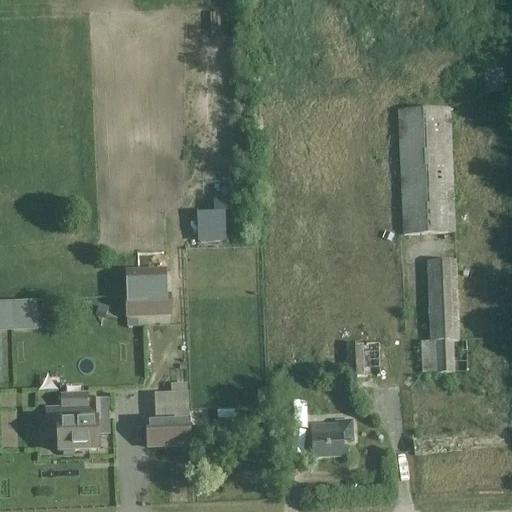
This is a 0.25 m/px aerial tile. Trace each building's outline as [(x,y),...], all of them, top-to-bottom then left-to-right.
[(503,97),(502,72),(484,74),(485,97),(503,97)] [(397,113),(402,238),(455,235),(450,110),(397,113)] [(491,206),(492,224),(501,224),(501,206),(491,206)] [(426,264),(429,344),(420,344),(421,377),(468,375),(466,343),(459,343),(456,263),(426,264)] [(166,270),(125,271),(126,297),(127,308),(167,307),(167,295),(166,270)] [(0,301),(0,331),(38,330),(36,300),(0,301)] [(134,315),(133,332),(180,334),(180,320),(161,320),(161,316),(134,315)] [(379,345),(345,347),(347,380),(380,378),(379,345)] [(497,357),(474,358),(474,384),(498,383),(497,357)] [(171,396),(187,396),(186,386),(171,386),(171,396)] [(46,437),(57,437),(58,453),(98,452),(97,424),(104,424),(103,401),(88,401),(88,394),(60,395),(60,409),(44,409),(46,437)] [(485,400),(486,410),(509,407),(507,397),(485,400)] [(280,432),(307,431),(306,404),(278,406),(280,432)] [(489,412),(490,435),(511,434),(510,411),(489,412)] [(254,426),(263,426),(263,416),(253,416),(254,426)] [(191,450),(190,420),(145,421),(146,451),(191,450)] [(344,461),(343,442),(352,441),(352,421),(334,422),(335,428),(310,429),(311,462),(344,461)] [(156,462),(201,460),(200,450),(156,452),(156,462)] [(101,468),(100,455),(69,456),(69,469),(101,468)]
